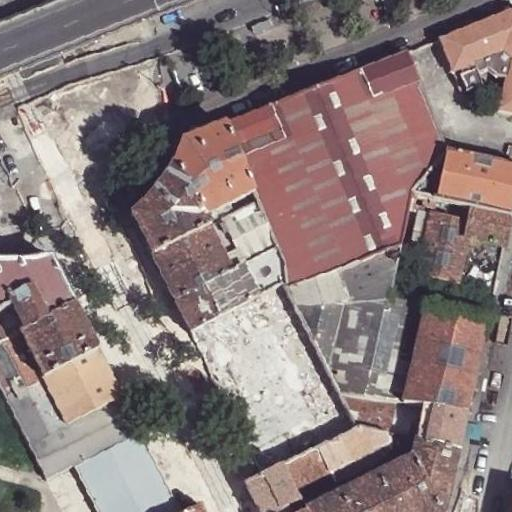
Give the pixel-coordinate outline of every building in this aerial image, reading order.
[(411,9),(412,13),(423,8),(422,3),(423,0),(394,0),(396,3),(411,9)] [(511,9),(458,31),(437,39),(451,73),(464,68),(471,65),(470,62),(480,59),(485,69),(494,77),(505,79),(503,90),(500,90),(496,111),(511,114),(511,9)] [(445,150),(405,51),(320,86),(239,119),(223,125),(251,192),(255,202),(275,248),(281,264),(283,288),(285,290),(399,240),(406,211),(409,195),(446,151),(445,150)] [(471,65),(464,68),(465,73),(458,77),(465,93),(480,86),(476,73),(485,69),(480,59),(470,62),(471,65)] [(251,192),(223,125),(197,136),(183,142),(178,152),(175,161),(202,218),(251,192)] [(511,207),(511,165),(446,151),(409,195),(433,200),(470,208),(510,216),(511,213),(511,207)] [(202,218),(175,161),(163,179),(162,181),(156,190),(148,200),(131,217),(151,257),(206,227),(202,218)] [(433,200),(409,195),(406,211),(416,213),(409,243),(422,246),(416,274),(457,282),(465,244),(475,246),(477,241),(504,247),(510,216),(470,208),(467,224),(429,216),(433,200)] [(173,300),(275,248),(255,202),(206,227),(151,257),(173,300)] [(391,274),(399,240),(285,290),(293,307),(387,292),(391,274)] [(281,284),(283,288),(281,264),(275,248),(173,300),(189,331),(281,284)] [(0,310),(11,305),(23,329),(74,304),(50,257),(20,259),(1,260),(0,260),(0,310)] [(384,302),(403,300),(408,278),(391,274),(387,292),(384,302)] [(423,306),(403,300),(384,302),(387,292),(293,307),(333,387),(338,397),(399,405),(423,306)] [(97,349),(74,304),(23,329),(43,377),(97,349)] [(11,305),(0,310),(0,341),(23,329),(11,305)] [(478,356),(487,320),(423,306),(399,405),(421,407),(466,413),(478,356)] [(0,341),(0,389),(46,479),(71,466),(139,431),(121,396),(67,424),(43,377),(23,329),(0,341)] [(121,396),(97,349),(43,377),(67,424),(121,396)] [(421,407),(399,405),(338,397),(355,427),(387,435),(414,442),(421,407)] [(458,449),(466,413),(421,407),(414,442),(458,452),(458,449)] [(353,429),(329,441),(316,448),(328,474),(333,484),(387,456),(387,435),(355,427),(353,429)] [(178,511),(139,431),(71,466),(94,511),(178,511)] [(458,452),(414,442),(411,458),(376,474),(376,476),(394,511),(444,511),(450,488),(457,457),(458,452)] [(316,448),(280,466),(293,491),(328,474),(316,448)] [(387,465),(387,456),(333,484),(337,491),(387,465)] [(262,475),(262,474),(244,483),(258,511),(289,511),(300,507),(293,491),(280,466),(262,475)] [(347,511),(394,511),(376,476),(338,493),(347,511)] [(303,511),(347,511),(338,493),(303,511)]
